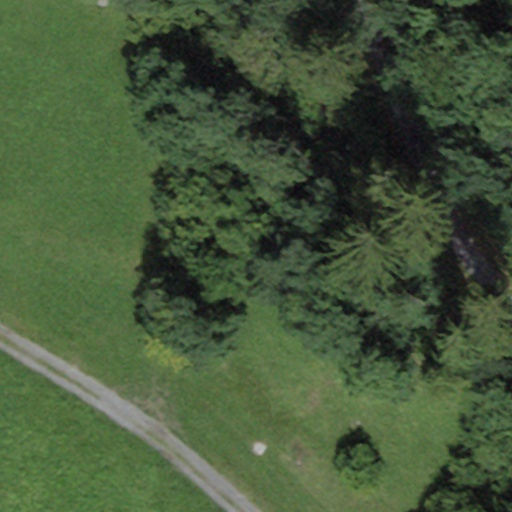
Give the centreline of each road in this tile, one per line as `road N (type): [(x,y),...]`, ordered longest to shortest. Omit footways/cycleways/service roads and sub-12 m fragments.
road 1 (track): [(511,305),(340,0)]
road 2 (track): [(231,511),(155,444),(0,343)]
